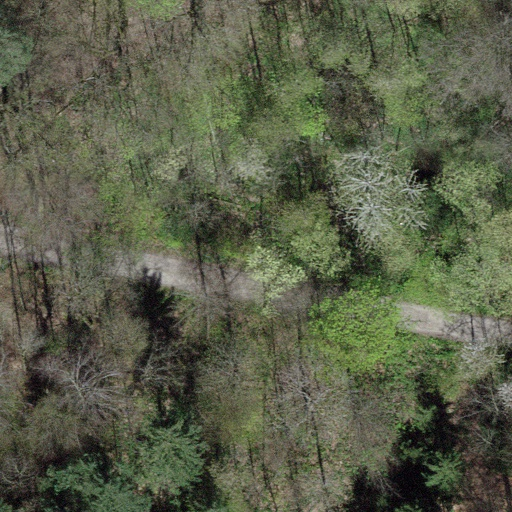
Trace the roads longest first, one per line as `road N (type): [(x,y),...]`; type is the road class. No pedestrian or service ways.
road 1 (track): [(511,337),(0,239)]
road 2 (track): [(227,0),(0,96)]
